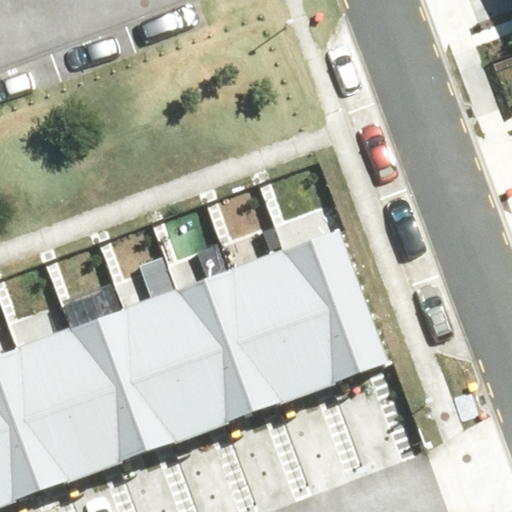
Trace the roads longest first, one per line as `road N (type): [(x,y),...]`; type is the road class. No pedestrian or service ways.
road 1 (residential): [(511,362),(382,0)]
road 2 (residential): [(511,423),(277,511)]
